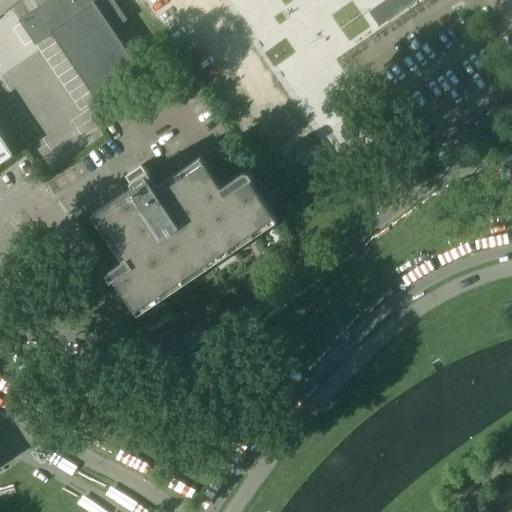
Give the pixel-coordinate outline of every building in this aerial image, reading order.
[(112,0),(56,0),(57,1),(41,12),(42,12),(33,18),(30,13),(18,21),(35,46),(44,40),(52,35),(98,104),(142,75),(113,30),(127,21),(112,0)] [(503,98),(486,109),(494,121),(511,110),(503,98)] [(439,158),(494,121),(486,109),(485,109),(430,145),(439,158)] [(0,162),(12,155),(0,136),(0,162)] [(149,177),(133,188),(97,212),(127,258),(108,272),(107,272),(107,274),(107,275),(112,282),(115,280),(135,308),(274,215),(251,179),(254,177),(250,172),(249,171),(247,171),(246,171),(245,171),(222,186),(204,161),(159,192),(149,177)]
